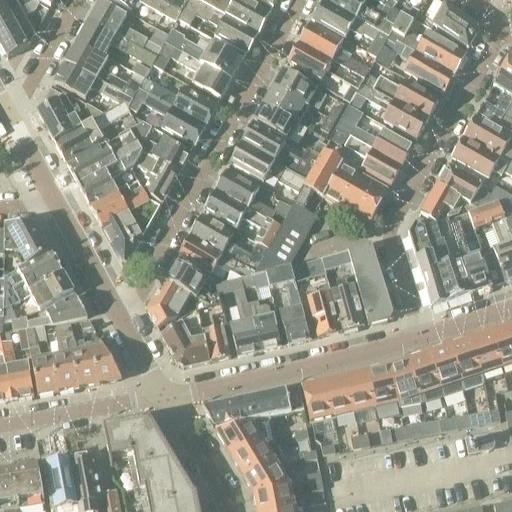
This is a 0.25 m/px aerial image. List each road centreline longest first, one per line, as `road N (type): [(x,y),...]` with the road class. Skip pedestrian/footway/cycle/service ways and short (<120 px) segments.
road 1 (residential): [(304,0),(125,324)]
road 2 (residential): [(420,338),(390,232),(502,32)]
road 3 (residential): [(165,397),(420,338)]
road 4 (residential): [(0,426),(165,397)]
road 5 (residential): [(11,118),(74,0)]
road 6 (residential): [(125,324),(59,211)]
road 7 (residential): [(227,511),(165,397)]
